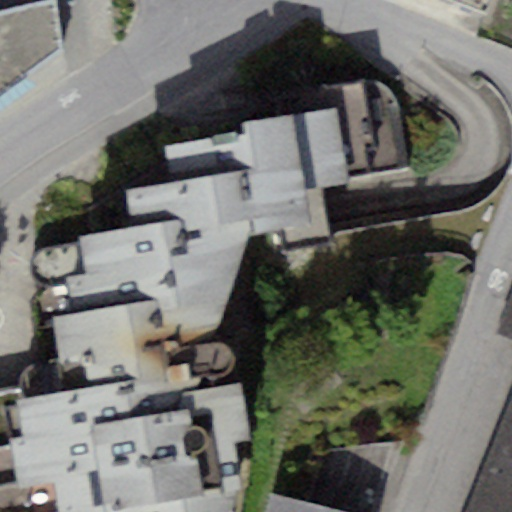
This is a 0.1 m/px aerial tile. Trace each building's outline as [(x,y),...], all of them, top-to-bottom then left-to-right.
[(457,0),(477,8),(480,0),(457,0)] [(37,11),(0,21),(0,97),(57,57),(37,11)] [(346,177),(405,166),(397,107),(386,92),(371,85),(311,95),(316,121),(335,117),(346,177)] [(346,177),(335,117),(316,121),(244,135),(169,155),(173,191),(129,199),(133,236),(50,248),(35,260),(35,275),(54,286),(60,322),(52,324),(64,399),(19,406),(25,444),(0,448),(0,511),(238,511),(238,502),(246,500),(238,450),(253,447),(243,390),(219,344),(251,248),(278,241),(282,260),(335,249),(327,214),(323,196),(349,191),(346,177)] [(511,306),(501,336),(511,340),(511,306)] [(511,511),(511,393),(464,511),(511,511)] [(330,511),(266,496),(262,511),(330,511)]
